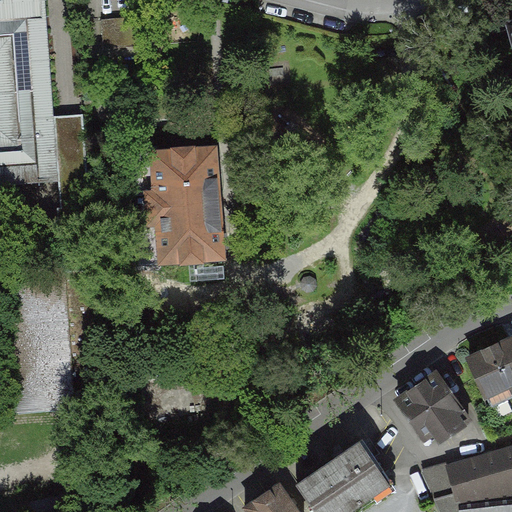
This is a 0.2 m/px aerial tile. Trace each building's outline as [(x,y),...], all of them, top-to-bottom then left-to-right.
[(0,0),(0,188),(60,183),(44,0),(0,0)] [(104,21),(106,49),(148,46),(146,17),(104,21)] [(217,150),(133,156),(135,196),(148,196),(150,225),(138,226),(141,268),(224,262),(217,150)] [(4,277),(13,414),(106,408),(98,284),(84,285),(83,272),(4,277)] [(511,340),(470,359),(492,407),(493,407),(498,417),(511,411),(511,409),(507,400),(511,397),(511,340)] [(438,374),(399,401),(424,438),(433,432),(440,441),(470,420),(438,374)] [(363,439),(298,484),(316,511),(355,511),(394,485),(363,439)] [(511,511),(511,448),(425,474),(441,511),(511,511)] [(298,511),(280,485),(246,508),(248,511),(298,511)]
